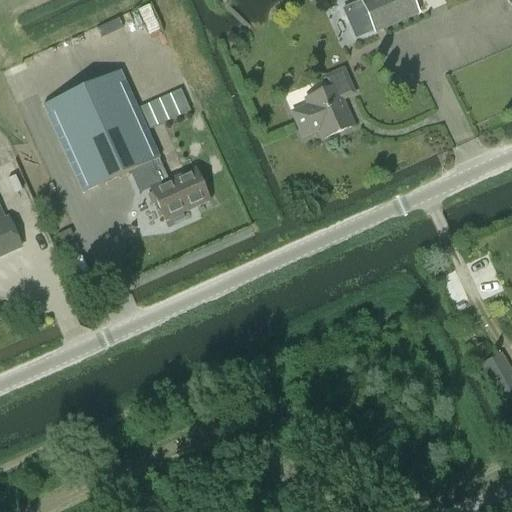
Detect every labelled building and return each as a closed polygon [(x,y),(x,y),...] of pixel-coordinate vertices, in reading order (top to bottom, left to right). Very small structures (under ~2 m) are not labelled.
[(360,2),(342,10),(354,40),(373,32),(373,34),(417,15),(411,0),(360,0),(359,1),(360,2)] [(131,12),(138,33),(159,27),(152,5),(131,12)] [(355,95),(344,70),(325,79),(329,89),(306,99),(309,106),(293,113),(302,134),(318,127),(323,140),(354,127),(343,100),(355,95)] [(119,72),(41,106),(80,194),(149,163),(158,160),(158,159),(146,132),(190,112),(180,91),(136,110),(119,72)] [(158,160),(149,163),(159,185),(150,190),(164,221),(208,201),(194,170),(167,182),(158,160)] [(0,257),(20,249),(6,219),(3,221),(0,214),(0,257)] [(511,374),(509,369),(488,381),(501,404),(511,397),(511,374)]
